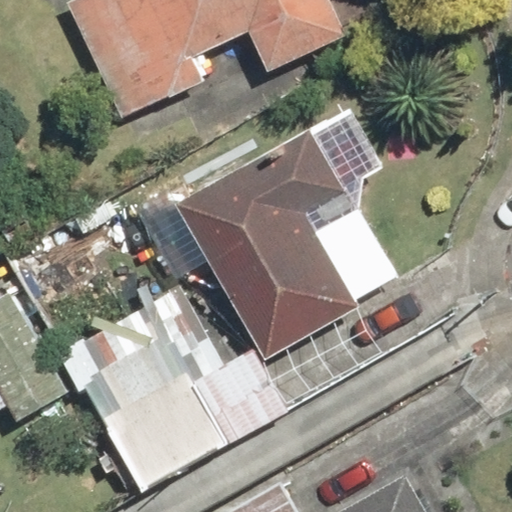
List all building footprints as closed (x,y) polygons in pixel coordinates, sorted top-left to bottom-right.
[(78,0),(77,1),(133,118),(216,79),(205,55),(260,29),(280,70),(360,32),(344,0),(78,0)] [(189,202),(277,358),(371,305),(319,212),(358,189),(323,127),(189,202)] [(111,197),(13,255),(45,308),(74,290),(63,272),(131,232),(111,197)] [(189,284),(68,351),(90,389),(97,385),(156,490),(300,410),(265,348),(234,365),(189,284)] [(78,391),(20,290),(0,301),(0,369),(29,419),(78,391)] [(310,511),(292,480),(235,511),(439,511),(418,473),(349,511),(310,511)]
